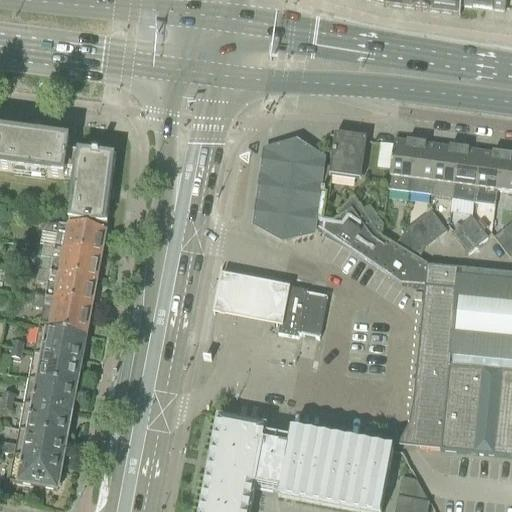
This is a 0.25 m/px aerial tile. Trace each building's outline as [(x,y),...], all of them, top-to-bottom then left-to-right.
[(383,0),(382,6),(402,9),(403,0),(383,0)] [(403,0),(402,9),(421,12),(422,0),(403,0)] [(422,0),(421,12),(439,15),(441,0),(422,0)] [(441,0),(439,15),(459,18),(460,8),(460,0),(441,0)] [(483,0),(460,0),(460,8),(482,11),(483,0)] [(483,0),(482,11),(504,14),(505,0),(483,0)] [(0,172),(63,181),(64,173),(67,154),(69,143),(56,141),(56,140),(55,140),(55,141),(15,136),(15,135),(14,134),(14,135),(2,134),(0,150),(0,172)] [(332,168),(322,167),(320,167),(318,181),(324,182),(322,193),(328,194),(330,179),(360,182),(366,140),(336,137),(332,168)] [(387,192),(409,195),(411,181),(416,146),(394,143),(391,163),(387,192)] [(431,198),(433,184),(437,149),(416,146),(411,181),(409,195),(431,198)] [(322,167),(322,162),(295,147),(265,154),(255,227),(281,242),(312,235),(313,229),(317,230),(401,288),(401,287),(433,290),(430,326),(426,326),(424,342),(428,342),(426,366),(423,366),(423,367),(426,367),(423,391),(419,391),(418,402),(422,402),(418,450),(511,459),(511,276),(430,268),(418,262),(425,250),(446,234),(430,213),(405,232),(396,247),(382,239),(378,235),(381,234),(382,227),(369,209),(362,213),(353,198),(332,216),(334,219),(330,223),(325,222),(328,194),(322,193),(324,182),(318,181),(320,167),(322,167)] [(433,184),(454,187),(459,151),(437,149),(433,184)] [(454,187),(452,201),(473,204),(475,190),(480,154),(459,151),(454,187)] [(67,154),(64,173),(74,174),(69,223),(107,228),(116,160),(67,154)] [(480,154),(475,190),(473,204),(495,206),(497,193),(501,157),(480,154)] [(511,158),(501,157),(497,193),(511,195),(511,158)] [(471,219),(461,227),(477,248),(488,240),(471,219)] [(511,224),(503,231),(511,242),(511,224)] [(47,225),(45,234),(56,236),(54,249),(53,250),(100,259),(105,233),(86,229),(73,227),(47,225)] [(477,248),(461,227),(450,235),(466,257),(477,248)] [(511,258),(511,242),(503,231),(493,239),(509,261),(511,258)] [(42,248),(40,259),(52,261),(50,274),(50,275),(95,284),(100,259),(53,250),(42,248)] [(38,273),(36,284),(47,286),(45,299),(45,300),(91,309),(95,284),(50,275),(38,273)] [(295,293),(224,279),(215,321),(286,335),(295,293)] [(301,337),(302,337),(317,340),(316,341),(319,342),(327,300),(324,300),(324,301),(308,298),(309,297),(306,296),(307,294),(287,290),(278,337),(298,341),(298,338),(301,338),(301,337)] [(33,298),(31,308),(43,310),(40,326),(50,327),(49,332),(65,335),(85,339),(86,333),(91,309),(45,300),(33,298)] [(37,330),(32,356),(80,365),(82,354),(85,352),(86,345),(85,340),(85,339),(49,332),(37,330)] [(13,344),(12,352),(21,354),(23,346),(13,344)] [(21,354),(12,352),(10,360),(20,362),(21,354)] [(32,356),(27,382),(75,391),(80,365),(32,356)] [(27,382),(22,407),(70,417),(75,391),(27,382)] [(3,395),(2,403),(12,405),(13,397),(3,395)] [(12,405),(2,403),(0,411),(10,413),(12,405)] [(22,407),(17,433),(66,442),(70,417),(22,407)] [(216,420),(198,511),(250,511),(254,489),(268,492),(267,496),(278,498),(277,499),(345,511),(381,511),(392,453),(290,434),(288,442),(265,438),(266,429),(216,420)] [(15,448),(13,457),(61,466),(66,442),(17,433),(15,448)] [(0,446),(0,454),(2,455),(13,457),(15,448),(3,445),(3,447),(0,446)] [(61,466),(13,457),(8,483),(56,492),(57,489),(60,487),(61,479),(59,476),(61,466)] [(430,511),(433,504),(402,498),(398,511),(430,511)]
